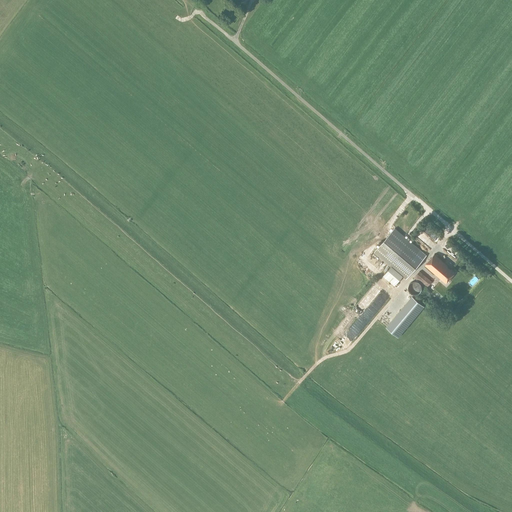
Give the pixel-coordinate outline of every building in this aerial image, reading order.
[(419,228),(430,237),(436,242),(439,238),(423,224),(419,228)] [(394,229),(374,252),(389,265),(391,267),(382,276),(394,286),(402,276),(405,279),(425,256),(409,242),(394,229)] [(428,245),(429,243),(426,240),(428,238),(420,232),(416,237),(428,245)] [(448,266),(434,254),(424,265),(445,283),(455,272),(451,269),(450,269),(447,267),(448,266)] [(431,282),(419,271),(414,277),(422,284),(423,283),(427,287),(431,282)] [(412,295),(415,295),(417,295),(420,294),(421,292),(422,289),(422,287),(421,285),(420,283),(418,281),(415,281),(413,281),(410,282),(408,284),(407,286),(407,289),(408,292),(410,294),(412,295)] [(370,302),(373,296),(368,293),(364,299),(370,302)] [(413,295),(387,326),(398,336),(424,305),(413,295)]
